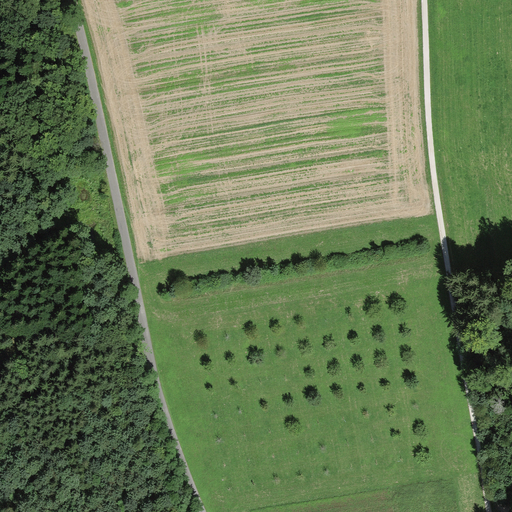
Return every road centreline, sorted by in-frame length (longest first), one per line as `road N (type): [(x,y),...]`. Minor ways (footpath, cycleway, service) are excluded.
road 1 (unclassified): [(69,0),(145,349),(199,511)]
road 2 (track): [(423,0),(440,241),(487,511)]
